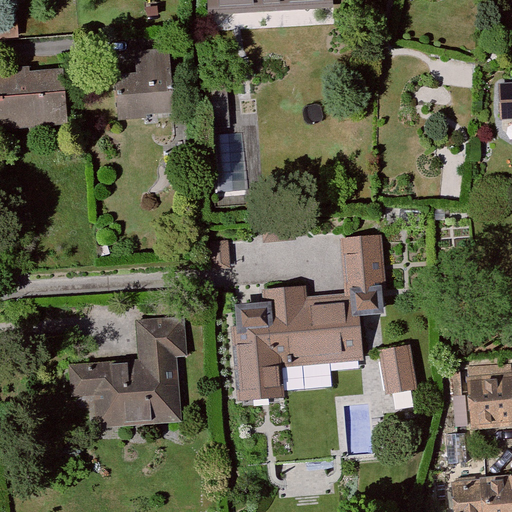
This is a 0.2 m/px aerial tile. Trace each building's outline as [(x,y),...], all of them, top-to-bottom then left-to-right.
[(206,0),(208,14),(333,6),(333,0),(206,0)] [(169,53),(112,54),(112,126),(169,126),(169,53)] [(68,70),(0,69),(0,134),(68,135),(68,70)] [(511,91),(493,92),(493,126),(511,126),(511,91)] [(378,241),(342,243),(345,293),(355,292),(357,326),(384,325),(378,241)] [(260,301),(228,304),(238,411),(285,406),(282,374),(355,367),(350,320),(348,296),(308,300),(307,289),(285,292),(260,294),(260,301)] [(134,362),(63,363),(64,403),(91,402),(92,441),(197,439),(195,323),(134,324),(134,362)] [(409,350),(376,357),(386,400),(419,392),(409,350)] [(511,375),(460,378),(461,434),(511,431),(511,375)] [(511,511),(511,478),(447,483),(448,511),(511,511)]
